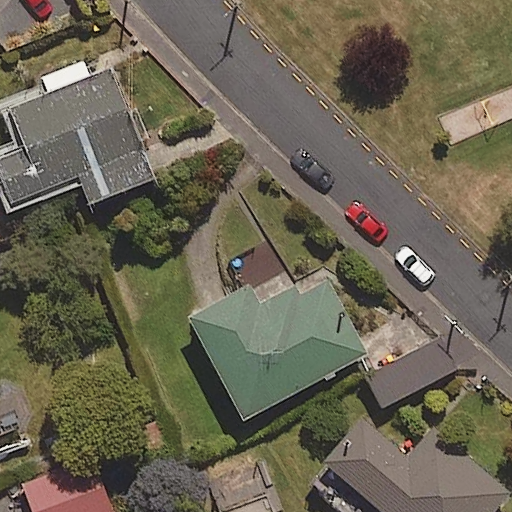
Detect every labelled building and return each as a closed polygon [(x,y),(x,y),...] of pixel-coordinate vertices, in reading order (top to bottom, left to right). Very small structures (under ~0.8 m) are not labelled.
[(113,72),(91,81),(84,64),(46,79),(53,96),(14,111),(30,151),(1,163),(18,205),(81,179),(92,207),(157,181),(113,72)] [(369,357),(324,275),(302,287),(274,237),(236,258),(252,289),(192,322),(248,423),(369,357)] [(445,338),(368,376),(386,413),(463,375),(445,338)] [(366,422),(329,466),(383,511),(499,511),(511,497),(511,494),(437,432),(412,462),(366,422)] [(114,511),(94,459),(23,487),(32,511),(114,511)]
